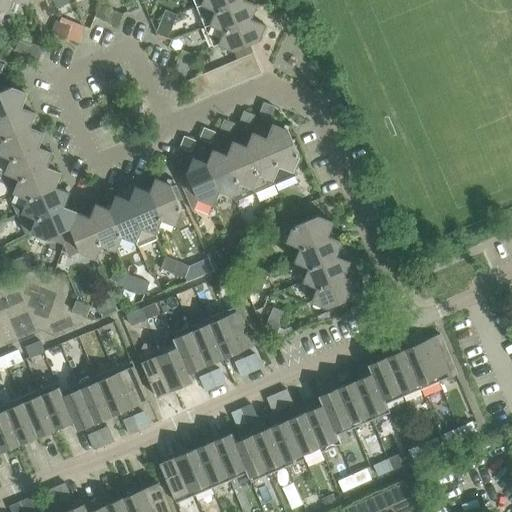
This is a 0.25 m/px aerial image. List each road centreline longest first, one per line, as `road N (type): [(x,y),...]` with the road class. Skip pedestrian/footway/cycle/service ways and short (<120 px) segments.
road 1 (residential): [(0,498),(407,324)]
road 2 (residential): [(166,125),(267,83),(314,103),(407,324)]
road 3 (residential): [(166,125),(134,49),(59,80),(94,164),(157,135)]
